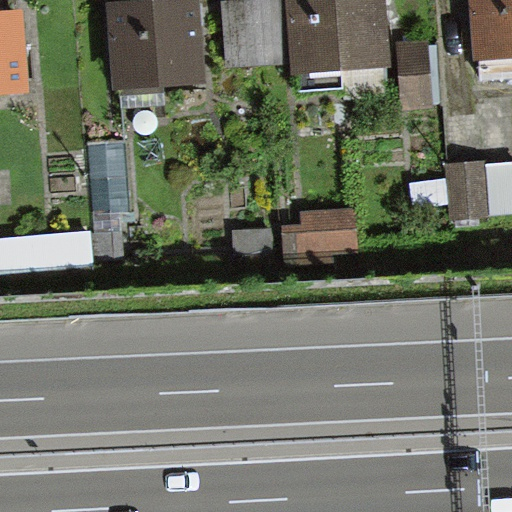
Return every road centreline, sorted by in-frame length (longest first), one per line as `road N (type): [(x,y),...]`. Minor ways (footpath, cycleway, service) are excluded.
road 1 (motorway): [(511,377),(0,400)]
road 2 (motorway): [(37,511),(511,485)]
